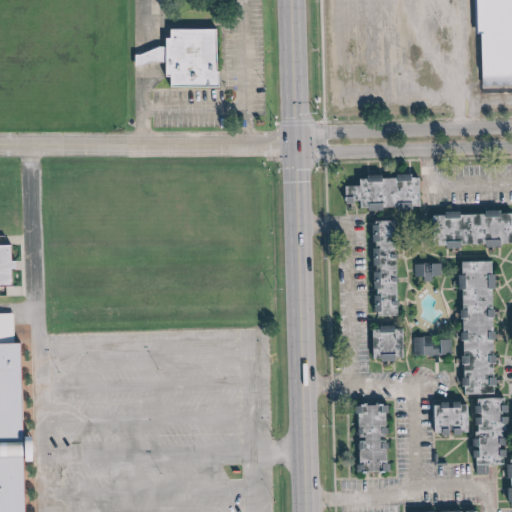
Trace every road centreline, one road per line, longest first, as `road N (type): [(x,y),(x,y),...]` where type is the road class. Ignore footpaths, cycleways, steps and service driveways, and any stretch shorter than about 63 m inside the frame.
road 1 (secondary): [(298,511),(291,0)]
road 2 (tertiary): [(0,145),(295,142)]
road 3 (residential): [(511,137),(295,142)]
